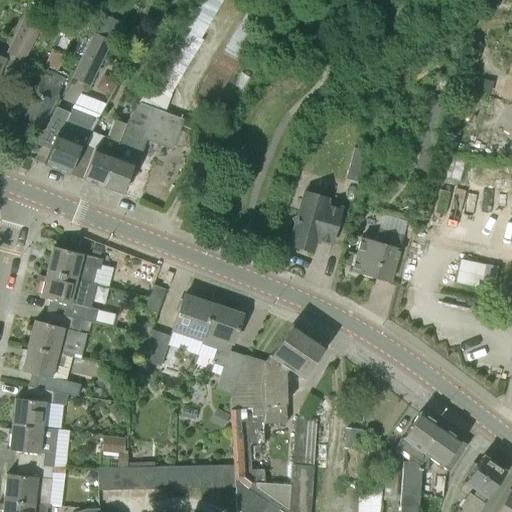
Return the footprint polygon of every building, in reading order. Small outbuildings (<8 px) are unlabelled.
[(220,4),(213,0),(200,0),(198,3),(215,13),(220,4)] [(215,13),(198,3),(193,12),(210,21),(215,13)] [(243,19),(260,29),(266,19),(249,9),(243,19)] [(210,21),(193,12),(188,20),(205,30),(210,21)] [(113,41),(123,23),(106,14),(96,32),(113,41)] [(8,52),(25,61),(41,28),(24,19),(8,52)] [(238,28),(254,38),(260,29),(243,19),(238,28)] [(205,30),(188,20),(183,29),(200,39),(205,30)] [(71,41),(78,26),(70,22),(62,37),(71,41)] [(232,37),(249,47),(254,38),(238,28),(232,37)] [(203,41),(200,39),(183,29),(178,37),(198,50),(203,41)] [(90,86),(112,41),(94,32),(72,77),(90,86)] [(198,50),(178,37),(173,46),(193,58),(198,50)] [(226,47),(243,57),(249,47),(232,37),(226,47)] [(193,58),(173,46),(168,55),(187,67),(193,58)] [(221,56),(237,66),(243,57),(226,47),(221,56)] [(442,55),(438,48),(428,53),(432,60),(409,73),(415,82),(448,63),(443,54),(442,55)] [(56,69),(63,56),(53,51),(47,64),(56,69)] [(187,67),(168,55),(162,63),(182,75),(187,67)] [(215,65),(232,76),(237,66),(221,56),(215,65)] [(182,75),(162,63),(157,72),(177,84),(182,75)] [(209,75),(226,85),(232,76),(215,65),(209,75)] [(21,86),(9,111),(41,127),(64,82),(44,72),(34,93),(21,86)] [(177,84),(157,72),(151,82),(171,94),(177,84)] [(203,84),(220,94),(226,85),(209,75),(203,84)] [(470,88),(481,91),(484,78),(473,76),(470,88)] [(145,93),(167,102),(171,94),(151,82),(145,93)] [(214,104),(220,94),(203,84),(198,93),(214,104)] [(463,116),(470,94),(460,91),(454,113),(463,116)] [(139,102),(163,112),(167,102),(145,93),(139,102)] [(429,172),(450,97),(434,93),(419,146),(422,146),(415,168),(429,172)] [(395,116),(399,99),(389,97),(385,113),(395,116)] [(126,124),(101,187),(122,195),(134,164),(137,165),(147,139),(173,150),(183,120),(163,112),(139,102),(126,124)] [(85,144),(93,126),(65,114),(45,165),(69,175),(81,143),(85,144)] [(82,180),(101,187),(126,124),(113,119),(107,137),(104,136),(99,150),(95,148),(82,180)] [(361,182),(370,152),(354,148),(346,178),(361,182)] [(295,225),(289,245),(312,252),(316,240),(331,244),(341,209),(326,204),(328,199),(304,192),(304,193),(309,195),(304,213),(299,212),(298,215),(292,219),(295,225)] [(366,207),(369,196),(363,194),(360,205),(366,207)] [(388,283),(389,283),(403,236),(378,228),(375,242),(361,238),(351,272),(375,279),(376,273),(390,276),(388,283)] [(99,258),(103,248),(94,244),(90,254),(99,258)] [(53,247),(46,272),(92,284),(96,267),(100,268),(102,260),(53,247)] [(479,288),(485,265),(460,259),(455,283),(479,288)] [(96,285),(92,284),(46,272),(40,298),(49,300),(46,311),(84,321),(93,324),(98,310),(90,308),(96,285)] [(152,285),(144,309),(157,314),(165,289),(152,285)] [(172,330),(202,341),(213,306),(184,295),(172,330)] [(213,306),(202,341),(201,344),(216,349),(212,362),(223,366),(215,389),(232,394),(244,355),(229,350),(241,315),(213,306)] [(84,321),(46,311),(43,323),(34,321),(28,346),(56,353),(73,358),(74,353),(82,355),(87,334),(81,333),(84,321)] [(147,336),(150,326),(134,321),(131,330),(147,336)] [(290,496),(290,486),(290,485),(264,483),(264,469),(251,469),(250,445),(264,444),(263,415),(266,415),(266,404),(286,404),(286,373),(289,369),(303,379),(325,347),(292,324),(265,363),(244,356),(230,401),(233,466),(234,478),(259,496),(269,503),(279,510),(282,511),(289,511),(289,506),(290,496)] [(160,366),(171,336),(151,330),(141,359),(160,366)] [(56,353),(28,346),(21,372),(30,374),(27,386),(67,395),(78,396),(81,384),(55,379),(50,378),(56,353)] [(67,395),(27,386),(24,400),(15,399),(12,424),(42,427),(44,403),(49,404),(49,402),(65,405),(67,395)] [(292,466),(314,467),(317,419),(310,419),(320,399),(309,393),(297,419),(292,466)] [(222,427),(229,415),(216,408),(209,420),(222,427)] [(421,470),(423,452),(440,426),(420,413),(397,447),(409,455),(408,461),(403,461),(400,505),(401,505),(400,511),(417,511),(418,506),(421,470)] [(57,429),(42,427),(12,424),(9,451),(19,452),(18,463),(52,467),(53,467),(57,429)] [(440,426),(423,452),(421,470),(429,470),(429,456),(449,470),(467,445),(440,426)] [(346,448),(363,450),(365,430),(347,427),(345,438),(347,439),(346,448)] [(477,511),(505,472),(482,456),(476,465),(473,465),(469,470),(470,473),(459,489),(466,495),(454,511),(477,511)] [(52,467),(18,463),(16,475),(6,474),(3,500),(47,505),(52,467)] [(166,467),(166,489),(177,489),(177,466),(166,467)] [(177,466),(177,489),(189,489),(188,466),(177,466)] [(188,466),(189,489),(200,489),(200,466),(188,466)] [(200,466),(200,489),(211,488),(211,466),(200,466)] [(211,466),(211,488),(223,488),(223,466),(211,466)] [(234,488),(234,478),(233,466),(223,466),(223,488),(234,488)] [(291,476),(313,477),(314,467),(292,466),(291,476)] [(120,490),(120,467),(109,468),(109,490),(120,490)] [(132,490),(131,467),(120,467),(120,490),(132,490)] [(143,490),(143,467),(131,467),(132,490),(143,490)] [(154,489),(154,467),(143,467),(143,490),(154,489)] [(166,489),(166,467),(154,467),(154,489),(166,489)] [(109,490),(109,468),(98,468),(98,490),(109,490)] [(96,479),(96,474),(93,472),(89,472),(86,475),(86,479),(89,482),(93,482),(96,479)] [(290,486),(312,487),(313,477),(291,476),(290,485),(290,486)] [(239,511),(248,511),(259,496),(234,478),(234,488),(235,509),(239,511)] [(312,487),(290,486),(290,496),(312,497),(312,487)] [(358,487),(358,497),(381,498),(382,488),(358,487)] [(511,511),(511,490),(510,489),(495,511),(511,511)] [(262,511),(269,503),(259,496),(248,511),(262,511)] [(311,508),(312,497),(290,496),(289,506),(311,508)] [(381,498),(358,497),(357,507),(381,508),(381,498)] [(46,511),(47,505),(3,500),(2,511),(46,511)] [(277,511),(279,510),(269,503),(262,511),(277,511)]
